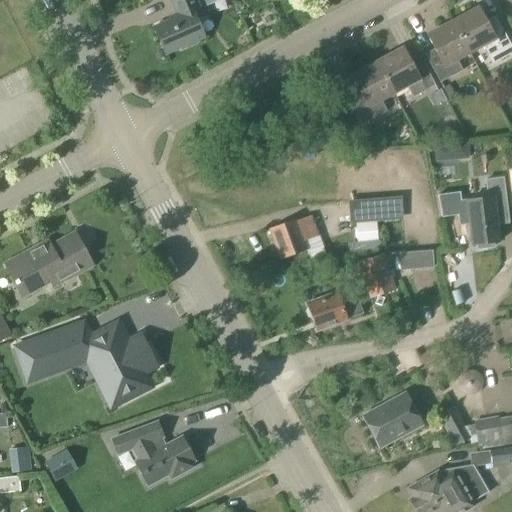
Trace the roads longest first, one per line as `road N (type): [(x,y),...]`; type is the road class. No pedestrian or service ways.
road 1 (residential): [(123,138),(378,0)]
road 2 (residential): [(252,381),(446,336),(477,318),(511,276)]
road 3 (tertiary): [(252,381),(123,138)]
road 4 (tertiary): [(123,138),(52,0)]
road 5 (tertiary): [(325,511),(252,381)]
road 6 (residential): [(123,138),(0,204)]
